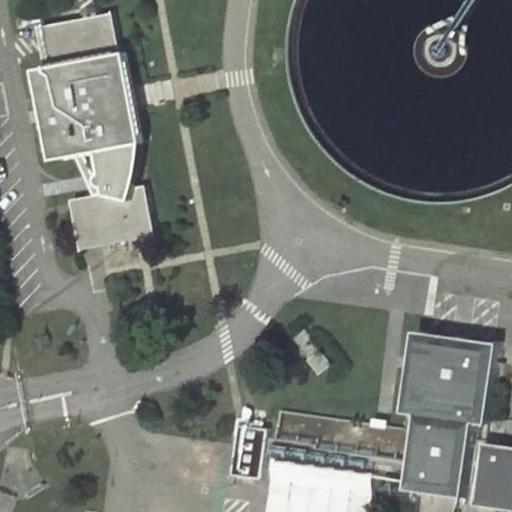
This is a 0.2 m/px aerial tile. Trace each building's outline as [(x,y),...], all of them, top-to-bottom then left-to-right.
[(504,179),(511,173),(511,0),(292,0),(286,49),(299,108),(330,152),(380,185),(447,195),(504,179)] [(118,12),(46,27),(54,66),(48,67),(66,157),(87,153),(109,199),(83,204),(91,244),(163,229),(145,141),(153,139),(134,49),(126,51),(118,12)] [(334,364),(306,330),(295,339),(323,373),(334,364)] [(469,496),(479,423),(492,425),(503,345),(419,333),(409,413),(421,415),(420,422),(410,421),(409,430),(423,432),(415,489),(469,496)] [(265,478),(271,429),(242,425),(236,475),(265,478)] [(511,446),(489,443),(481,504),(511,508),(511,446)]
